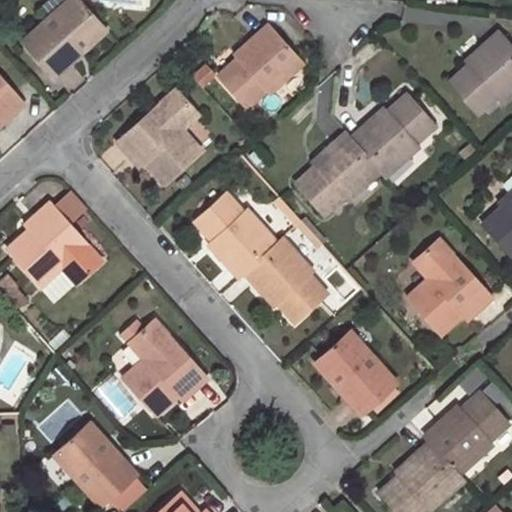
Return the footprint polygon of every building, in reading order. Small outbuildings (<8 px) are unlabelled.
[(77,0),(70,0),(21,43),(52,76),(83,49),(104,30),(77,0)] [(241,54),(217,75),(245,107),(265,89),(269,93),(302,64),(267,24),(239,51),(241,54)] [(483,45),(469,56),(473,60),(448,81),(476,113),(496,96),(499,100),(511,88),(511,45),(498,31),(483,45)] [(467,39),(460,46),(469,56),(483,45),(473,34),(467,39)] [(209,65),(194,78),(202,88),(217,74),(209,65)] [(0,78),(0,116),(4,113),(8,117),(23,104),(0,78)] [(202,150),(179,124),(195,110),(176,89),(116,141),(130,156),(134,152),(163,185),(202,150)] [(378,112),(350,137),(380,170),(385,176),(419,146),(415,142),(436,125),(406,92),(381,115),(378,112)] [(319,160),(294,183),(323,214),(342,197),(346,201),(380,170),(350,137),(344,131),(315,156),(319,160)] [(501,207),(482,224),(510,256),(511,254),(511,189),(497,202),(501,207)] [(226,192),(194,222),(216,246),(213,249),(239,277),(244,272),(278,242),(247,207),(243,211),(226,192)] [(39,219),(6,248),(39,286),(66,264),(81,280),(102,260),(49,201),(35,214),(39,219)] [(328,294),(311,274),(314,272),(283,237),(278,242),(244,272),(269,301),(273,297),(294,323),(328,294)] [(431,273),(407,296),(441,334),(473,305),(477,310),(492,298),(439,238),(418,257),(431,273)] [(39,286),(55,303),(81,280),(66,264),(39,286)] [(148,354),(122,378),(156,415),(188,387),(193,392),(208,378),(155,319),(144,329),(134,338),(148,354)] [(137,321),(127,330),(134,338),(144,329),(137,321)] [(349,331),(315,361),(338,387),(361,414),(395,383),(349,331)] [(452,410),(423,436),(428,441),(459,474),(493,444),(490,440),(509,423),(480,391),(455,413),(452,410)] [(89,422),(55,452),(102,505),(137,474),(112,448),(89,422)] [(403,470),(378,491),(396,511),(420,511),(426,507),(430,510),(464,480),(459,474),(428,441),(400,466),(403,470)] [(199,511),(181,492),(157,511),(199,511)]
